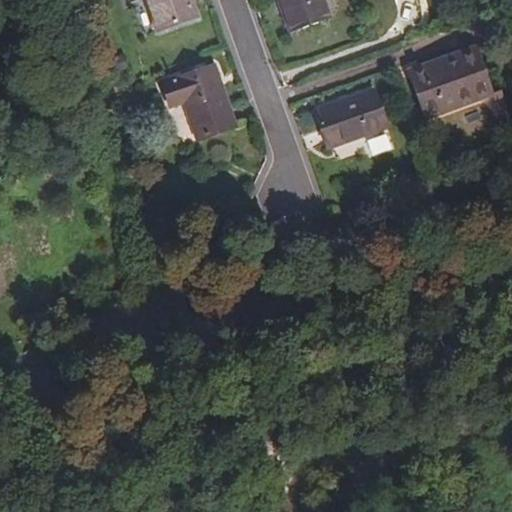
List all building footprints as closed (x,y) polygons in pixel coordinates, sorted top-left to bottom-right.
[(186,0),(145,0),(154,25),(190,11),(186,0)] [(323,0),(281,0),(291,26),(327,11),(323,0)] [(108,35),(97,38),(102,54),(113,50),(108,35)] [(474,43),(423,60),(439,108),(490,89),(474,43)] [(189,136),(227,123),(209,64),(158,82),(164,105),(177,100),(189,136)] [(120,104),(139,97),(133,74),(112,80),(120,104)] [(372,85),(314,105),(326,140),(385,120),(372,85)] [(285,511),(278,501),(260,511),(285,511)]
